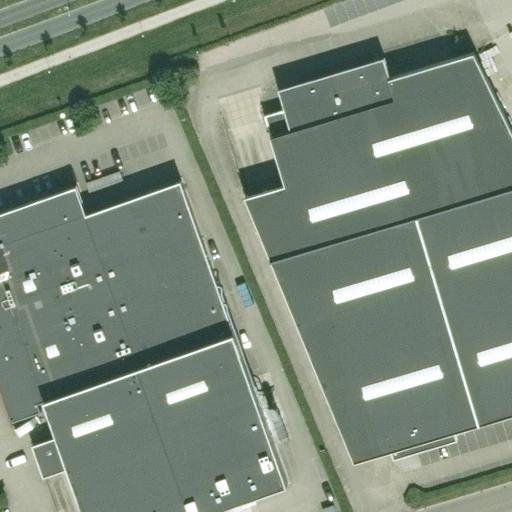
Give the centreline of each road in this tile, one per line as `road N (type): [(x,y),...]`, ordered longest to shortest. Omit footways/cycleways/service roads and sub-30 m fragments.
road 1 (unknown): [(368,501),(237,231),(215,160),(218,92),(264,53),(423,23),(460,25),(496,46),(511,71)]
road 2 (unknown): [(511,469),(368,501)]
road 3 (secondary): [(0,47),(123,0)]
